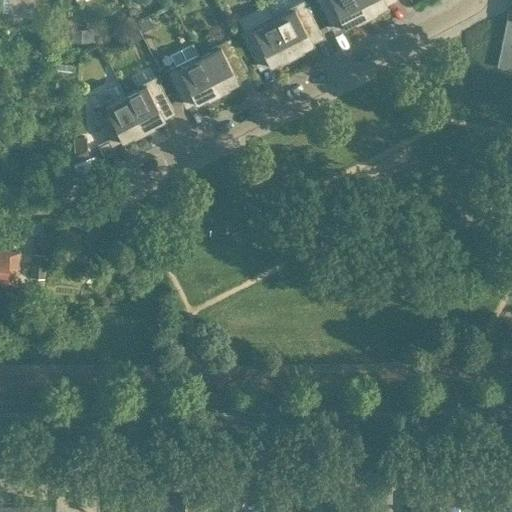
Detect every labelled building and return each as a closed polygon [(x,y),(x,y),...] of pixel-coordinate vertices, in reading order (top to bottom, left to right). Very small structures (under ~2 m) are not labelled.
[(3,0),(3,10),(32,13),(33,0),(3,0)] [(286,11),(273,18),(292,53),(312,43),(312,42),(310,38),(321,32),(312,15),(304,0),(299,0),(284,8),(286,11)] [(317,0),(322,9),(331,27),(342,21),(344,25),(345,26),(366,15),(357,0),(317,0)] [(357,0),(366,15),(387,5),(386,3),(384,0),(357,0)] [(507,12),(496,65),(511,68),(511,11),(508,10),(507,12)] [(148,16),(137,21),(142,31),(152,25),(148,16)] [(259,21),(240,31),(248,47),(257,65),(268,59),(270,63),(271,64),(292,53),(273,18),(261,24),(259,21)] [(94,28),(71,28),(71,41),(94,41),(94,28)] [(211,50),(199,56),(218,91),(238,81),(238,80),(236,76),(244,72),(247,70),(238,53),(229,36),(210,46),(211,50)] [(176,63),(166,69),(174,85),(183,103),(194,97),(196,101),(197,102),(218,91),(199,56),(192,42),(171,52),(176,63)] [(58,62),(56,75),(73,77),(74,64),(58,62)] [(138,87),(125,94),(144,129),(165,119),(162,114),(173,108),(164,90),(155,74),(136,84),(138,87)] [(112,97),(92,107),(100,123),(109,141),(120,135),(122,139),(123,140),(144,129),(125,94),(113,100),(112,97)] [(86,136),(73,137),(74,155),(87,154),(86,136)] [(0,248),(0,280),(15,283),(19,251),(0,248)] [(33,252),(31,276),(44,278),(46,254),(33,252)] [(478,488),(467,488),(467,498),(478,498),(478,488)] [(159,496),(158,511),(194,511),(195,505),(216,505),(216,496),(159,496)] [(263,505),(263,511),(299,511),(299,496),(250,496),(250,505),(263,505)] [(413,496),(412,511),(448,511),(448,504),(462,504),(462,496),(413,496)] [(14,501),(0,500),(0,511),(23,511),(23,498),(14,498),(14,501)] [(33,498),(23,498),(23,511),(49,511),(49,501),(33,501),(33,498)]
